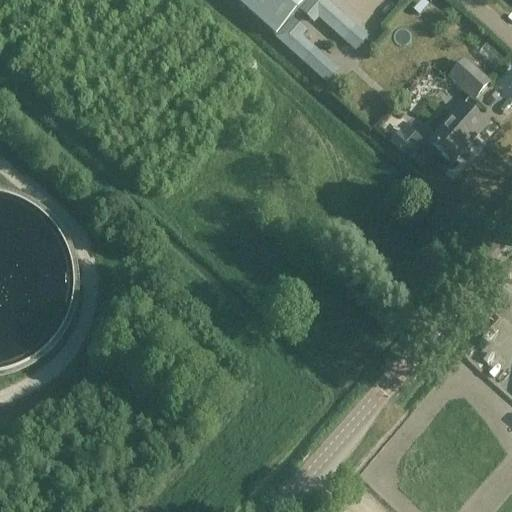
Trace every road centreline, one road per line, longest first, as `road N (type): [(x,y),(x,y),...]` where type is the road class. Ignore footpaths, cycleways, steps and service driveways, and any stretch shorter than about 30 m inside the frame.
road 1 (track): [(180,0),(282,92),(285,175),(305,214),(437,337)]
road 2 (tertiary): [(281,511),(511,254)]
